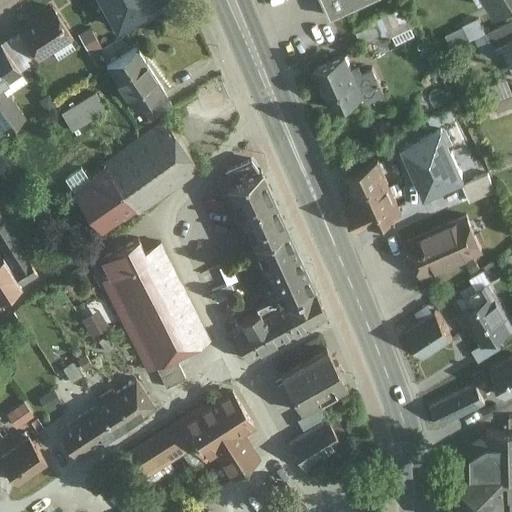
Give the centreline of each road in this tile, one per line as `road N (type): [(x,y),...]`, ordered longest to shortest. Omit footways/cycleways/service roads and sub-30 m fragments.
road 1 (residential): [(280,114),(162,215),(238,375)]
road 2 (residential): [(238,375),(13,511)]
road 3 (secondary): [(361,314),(280,114)]
road 4 (secondary): [(412,511),(402,424),(361,314)]
road 5 (residential): [(238,375),(325,511)]
road 6 (residential): [(361,314),(238,375)]
road 7 (secondary): [(280,114),(231,0)]
